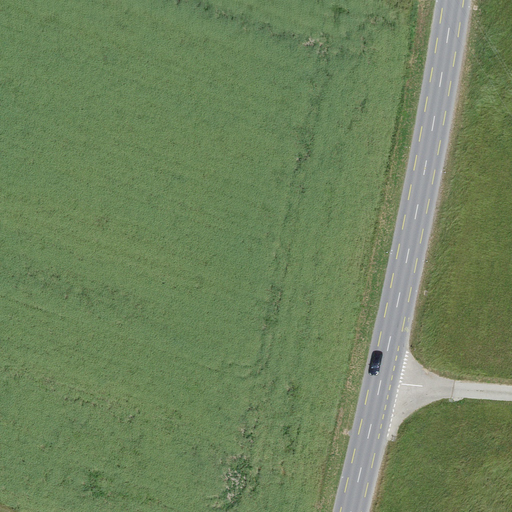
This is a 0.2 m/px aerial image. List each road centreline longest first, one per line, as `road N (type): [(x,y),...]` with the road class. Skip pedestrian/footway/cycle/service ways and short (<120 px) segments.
road 1 (secondary): [(353,511),(451,0)]
road 2 (track): [(381,391),(511,399)]
